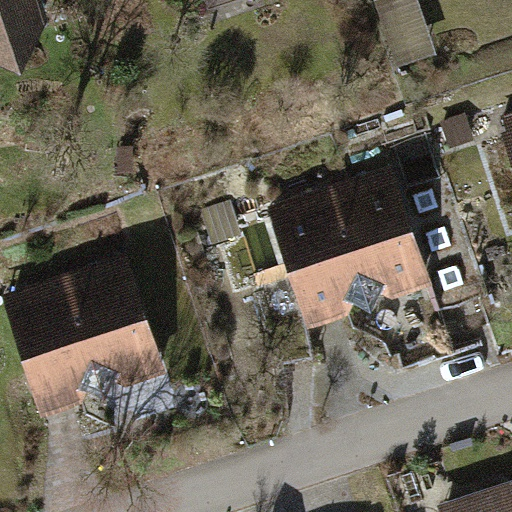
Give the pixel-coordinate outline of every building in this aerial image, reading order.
[(35,0),(0,0),(0,59),(49,44),(35,0)] [(412,0),(369,0),(368,0),(388,63),(429,50),(412,0)] [(511,124),(493,131),(511,187),(511,124)] [(382,169),(260,211),(300,326),(421,284),(382,169)] [(117,251),(0,290),(0,314),(35,418),(160,376),(117,251)] [(511,511),(511,484),(511,481),(429,506),(430,511),(511,511)]
